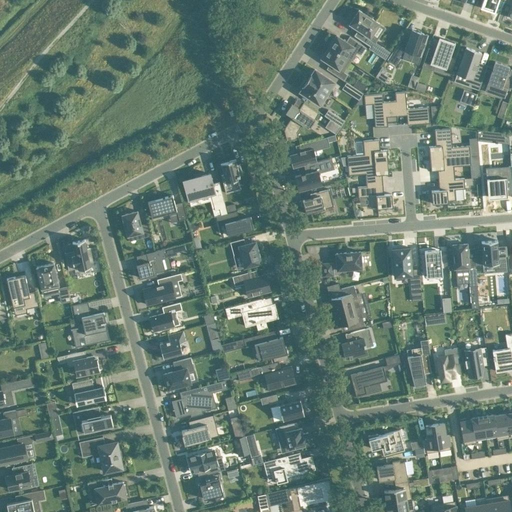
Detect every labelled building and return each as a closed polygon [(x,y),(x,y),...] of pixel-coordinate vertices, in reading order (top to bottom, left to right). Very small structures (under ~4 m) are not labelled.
[(482,0),(480,6),(494,11),(498,0),(482,0)] [(354,35),(370,46),(375,39),(370,36),(379,23),(371,18),(373,16),(368,13),(366,14),(359,9),(350,23),(358,29),(354,35)] [(402,37),(388,59),(391,61),(395,64),(398,60),(400,57),(401,55),(403,56),(402,58),(410,60),(413,52),(420,55),(422,48),(424,49),(426,41),(425,41),(427,34),(416,30),(412,29),(410,36),(409,37),(409,39),(402,37)] [(350,60),(355,53),(356,52),(361,54),(366,47),(350,36),(346,42),(336,35),(334,38),(334,39),(332,38),(328,44),(330,45),(329,46),(350,60)] [(428,48),(423,65),(431,68),(433,63),(446,67),(452,69),(456,58),(450,56),(449,56),(454,42),(451,41),(444,39),(439,37),(439,39),(435,50),(434,50),(429,48),(428,48)] [(324,54),(322,57),(325,59),(330,63),(326,68),(339,77),(344,80),(348,74),(343,71),(350,60),(347,58),(329,46),(324,54)] [(382,47),(378,54),(385,59),(390,52),(382,47)] [(465,84),(479,89),(485,72),(477,69),(478,64),(477,64),(481,52),(466,47),(457,73),(468,77),(465,84)] [(496,94),(504,97),(507,89),(510,90),(511,83),(511,79),(505,77),(509,66),(495,61),(488,82),(495,85),(493,92),(497,93),(496,94)] [(382,66),(376,76),(384,82),(388,76),(384,74),(386,69),(382,66)] [(311,73),(307,79),(327,92),(331,87),(334,89),(337,88),(339,85),(334,82),(315,69),(312,74),(311,73)] [(305,79),(302,84),(303,85),(303,86),(300,91),(319,104),(320,102),(322,103),(329,93),(327,92),(307,79),(307,80),(305,79)] [(362,94),(363,93),(346,82),(342,88),(359,99),(362,94)] [(417,82),(415,88),(423,91),(423,90),(425,84),(418,82),(417,82)] [(406,91),(395,92),(396,100),(397,115),(407,115),(407,123),(407,124),(430,122),(429,106),(407,108),(406,91)] [(383,93),(364,94),(365,104),(373,103),(375,127),(388,126),(388,125),(387,116),(397,115),(396,100),(383,101),(383,93)] [(359,99),(355,104),(365,104),(364,94),(362,94),(359,99)] [(462,94),(460,101),(473,105),(475,99),(462,94)] [(497,116),(503,118),(508,103),(502,101),(497,116)] [(319,112),(303,102),(303,103),(304,104),(301,109),(291,103),(285,112),(292,116),(286,125),(287,126),(289,127),(288,130),(285,128),(284,129),(287,141),(299,138),(297,131),(303,124),(309,128),(319,112)] [(330,119),(341,126),(345,120),(328,109),(324,115),(330,119)] [(341,126),(330,119),(325,126),(336,134),(341,126)] [(436,145),(429,146),(430,158),(470,155),(469,145),(452,146),(451,127),(435,129),(435,130),(436,143),(437,145),(436,145)] [(508,132),(477,129),(478,139),(483,140),(495,141),(495,142),(497,142),(509,143),(508,132)] [(300,151),(290,153),(294,167),(317,161),(314,150),(320,149),(317,139),(298,144),(300,151)] [(364,153),(347,155),(347,156),(348,165),(388,161),(387,149),(380,150),(379,150),(379,147),(379,140),(379,139),(363,140),(364,153)] [(470,155),(430,158),(431,170),(438,170),(439,170),(439,172),(439,179),(455,178),(454,166),(471,164),(470,155)] [(317,161),(304,164),(306,172),(295,175),(299,190),(322,184),(319,172),(334,168),(332,157),(317,161)] [(227,163),(221,165),(223,174),(221,175),(226,192),(228,192),(227,187),(238,184),(239,184),(237,176),(243,175),(240,163),(237,164),(236,159),(229,160),(229,161),(227,161),(227,163)] [(388,161),(348,165),(348,171),(348,174),(365,173),(366,185),(382,184),(381,177),(381,174),(382,174),(389,174),(388,161)] [(486,177),(485,177),(485,179),(485,180),(486,195),(487,195),(486,194),(488,194),(488,198),(493,198),(493,197),(495,196),(499,195),(499,197),(501,197),(501,195),(504,195),(507,194),(507,193),(511,192),(511,179),(511,166),(508,166),(504,166),(502,166),(499,167),(499,169),(500,176),(486,177)] [(195,180),(184,183),(189,200),(190,200),(191,199),(201,197),(211,194),(216,215),(227,213),(219,181),(213,183),(212,183),(211,181),(212,181),(212,180),(211,180),(210,176),(211,176),(210,173),(194,177),(195,180)] [(439,189),(431,190),(432,203),(448,202),(448,200),(456,200),(455,189),(465,188),(465,185),(464,178),(464,177),(455,178),(439,179),(440,187),(440,189),(439,189)] [(336,182),(338,196),(347,194),(345,180),(336,182)] [(366,185),(357,186),(358,197),(368,196),(369,207),(377,206),(377,208),(393,206),(392,193),(384,194),(383,194),(383,192),(382,184),(366,185)] [(311,198),(302,200),(306,213),(324,208),(323,202),(324,202),(332,200),(329,189),(310,194),(312,194),(313,194),(314,197),(311,198)] [(173,195),(148,201),(152,217),(177,210),(179,220),(187,218),(183,201),(175,203),(173,195)] [(137,210),(122,214),(128,235),(142,231),(143,237),(151,235),(147,223),(141,224),(137,210)] [(235,214),(219,218),(221,225),(225,223),(228,235),(247,230),(250,229),(254,228),(250,216),(239,219),(237,219),(235,214)] [(244,238),(230,242),(234,255),(241,253),(245,266),(261,262),(259,255),(259,254),(257,249),(255,241),(247,243),(245,244),(244,240),(244,238)] [(65,252),(69,270),(75,268),(75,269),(75,271),(91,268),(91,266),(90,264),(90,262),(93,261),(90,247),(87,248),(85,239),(72,242),(74,251),(74,250),(73,250),(74,252),(66,254),(65,252)] [(480,249),(474,250),(475,258),(476,265),(483,264),(498,263),(498,271),(506,270),(505,255),(498,256),(497,246),(497,241),(497,240),(481,241),(481,242),(482,242),(483,249),(480,249)] [(138,268),(137,268),(139,275),(140,277),(145,276),(146,279),(157,276),(156,272),(165,270),(172,268),(172,267),(169,256),(177,254),(176,252),(186,249),(185,243),(175,245),(146,253),(148,260),(145,261),(142,262),(142,263),(139,264),(140,267),(138,268)] [(453,252),(451,252),(452,268),(454,268),(456,268),(457,282),(469,281),(469,282),(469,286),(471,301),(472,308),(479,308),(477,285),(476,265),(475,258),(468,259),(467,248),(467,243),(452,244),(453,250),(453,252)] [(410,247),(392,248),(395,276),(410,275),(412,293),(422,292),(420,268),(412,269),(411,264),(411,257),(410,247)] [(435,249),(424,250),(427,276),(442,275),(442,276),(443,276),(441,251),(435,252),(435,249)] [(360,251),(336,253),(337,262),(323,263),(324,275),(333,274),(340,273),(339,269),(361,267),(360,251)] [(54,262),(37,266),(41,287),(42,287),(44,295),(59,292),(61,302),(71,300),(68,286),(59,288),(58,284),(59,284),(54,262)] [(252,270),(238,274),(241,284),(245,283),(248,296),(270,290),(266,274),(254,278),(252,270)] [(181,273),(157,279),(159,285),(143,289),(147,304),(175,297),(171,282),(182,279),(181,273)] [(15,276),(7,278),(13,305),(25,302),(27,308),(39,305),(36,291),(29,292),(26,277),(25,274),(15,276)] [(333,284),(327,286),(328,291),(340,288),(338,283),(333,284)] [(332,312),(359,305),(354,285),(341,288),(343,295),(331,298),(333,304),(330,304),(332,312)] [(450,297),(442,297),(443,312),(451,311),(450,297)] [(264,298),(225,308),(227,316),(244,312),(247,323),(276,316),(274,309),(272,303),(266,305),(265,298),(264,298)] [(0,313),(8,312),(6,301),(5,301),(0,302),(0,313)] [(77,326),(71,328),(71,329),(78,328),(79,337),(85,335),(85,336),(86,343),(86,344),(103,340),(103,339),(106,339),(105,333),(104,327),(103,322),(106,322),(105,320),(104,317),(105,317),(104,313),(103,312),(101,312),(97,313),(91,314),(90,311),(88,301),(72,304),(77,324),(77,326)] [(164,313),(150,317),(154,330),(174,325),(179,324),(175,311),(182,309),(180,302),(173,304),(168,305),(162,307),(164,313)] [(359,305),(332,312),(335,320),(337,319),(338,325),(350,322),(352,329),(365,325),(359,305)] [(205,314),(207,322),(225,318),(223,309),(205,314)] [(390,320),(382,322),(383,328),(392,326),(390,320)] [(347,341),(342,343),(346,358),(349,357),(350,358),(350,357),(352,357),(352,358),(352,357),(358,355),(358,357),(368,354),(366,347),(365,345),(366,345),(365,343),(363,338),(368,336),(366,329),(366,328),(352,332),(354,340),(347,341)] [(183,330),(168,334),(169,340),(159,342),(163,358),(183,353),(180,343),(186,341),(183,330)] [(275,330),(252,336),(255,345),(258,344),(262,359),(288,352),(286,345),(285,345),(282,336),(277,337),(275,330)] [(219,337),(210,339),(213,351),(222,349),(221,344),(219,337)] [(408,355),(407,355),(415,387),(424,386),(423,383),(426,383),(425,377),(424,373),(425,373),(431,372),(428,354),(430,354),(428,339),(427,339),(425,339),(420,340),(421,346),(422,353),(412,355),(408,355)] [(232,341),(221,344),(222,349),(223,351),(234,348),(232,341)] [(494,349),(492,350),(493,353),(493,355),(493,359),(494,359),(496,371),(505,369),(511,368),(511,358),(511,357),(511,356),(511,342),(509,343),(510,347),(509,347),(507,347),(494,349)] [(486,346),(464,350),(468,374),(471,374),(471,376),(477,375),(476,373),(481,372),(480,365),(488,364),(486,346)] [(445,354),(437,356),(441,380),(450,378),(456,377),(454,363),(460,362),(457,347),(444,349),(445,354)] [(75,364),(77,375),(100,370),(97,359),(94,360),(93,355),(86,357),(85,350),(66,355),(67,360),(67,363),(68,363),(68,366),(75,364)] [(400,353),(385,357),(387,365),(402,361),(400,353)] [(173,371),(164,373),(166,378),(166,380),(166,381),(165,381),(166,387),(168,386),(168,388),(188,383),(190,382),(190,380),(187,371),(194,369),(191,357),(173,362),(175,370),(173,371)] [(256,367),(237,372),(239,380),(259,375),(264,374),(268,373),(272,389),(295,382),(292,370),(292,369),(291,366),(282,368),(281,369),(280,367),(279,361),(274,362),(256,367)] [(383,366),(350,374),(356,396),(367,393),(365,386),(376,383),(376,384),(380,383),(380,382),(387,380),(383,366)] [(33,385),(31,377),(17,380),(10,381),(12,390),(33,385)] [(77,404),(106,398),(103,385),(94,387),(92,378),(72,382),(77,404)] [(227,388),(225,379),(180,391),(180,392),(183,391),(184,397),(172,400),(174,408),(173,409),(173,410),(174,409),(176,417),(191,414),(191,416),(203,413),(202,410),(217,407),(216,406),(214,407),(210,393),(227,388)] [(2,390),(0,390),(0,406),(9,404),(7,397),(4,398),(2,390)] [(262,404),(278,400),(276,394),(260,398),(261,401),(262,404)] [(234,395),(225,397),(228,410),(238,408),(234,395)] [(300,399),(279,405),(283,419),(304,413),(300,399)] [(79,410),(84,432),(113,426),(110,413),(101,415),(99,406),(79,410)] [(25,408),(16,410),(17,416),(26,414),(25,408)] [(56,408),(48,410),(49,416),(51,416),(58,414),(56,408)] [(5,418),(0,419),(0,434),(13,432),(10,418),(17,416),(16,410),(16,409),(3,412),(5,418)] [(507,432),(504,413),(494,415),(493,415),(496,434),(497,438),(508,437),(507,432)] [(58,414),(51,416),(53,424),(60,422),(58,414)] [(213,414),(188,421),(190,428),(182,430),(183,435),(182,435),(184,445),(202,440),(211,438),(208,430),(217,428),(213,414)] [(494,415),(493,414),(482,415),(486,438),(496,436),(497,438),(496,434),(493,415),(494,415)] [(472,418),(476,442),(476,439),(486,438),(482,415),(471,417),(472,418)] [(472,418),(466,419),(466,418),(460,419),(461,423),(460,424),(460,426),(461,426),(464,444),(476,442),(472,418)] [(296,422),(278,427),(282,443),(288,441),(290,448),(311,443),(308,431),(302,433),(301,427),(298,428),(296,422)] [(434,423),(439,450),(450,448),(448,434),(445,435),(443,422),(434,423)] [(439,450),(434,423),(425,425),(427,438),(424,438),(427,452),(439,450)] [(242,424),(234,427),(236,437),(245,435),(242,424)] [(269,429),(274,445),(280,444),(276,427),(269,429)] [(35,433),(36,442),(54,438),(53,429),(35,433)] [(378,433),(368,435),(371,448),(381,445),(383,455),(404,449),(399,429),(378,435),(378,433)] [(118,450),(117,442),(117,441),(116,441),(104,444),(104,443),(103,436),(102,436),(79,441),(82,456),(93,454),(91,447),(99,446),(103,462),(104,467),(104,470),(104,471),(105,471),(105,470),(107,470),(121,467),(122,467),(122,466),(120,460),(120,458),(121,457),(120,450),(119,450),(118,450)] [(244,437),(235,439),(236,444),(239,454),(248,452),(244,437)] [(0,463),(27,458),(24,442),(0,447),(0,463)] [(214,450),(188,457),(191,471),(205,468),(206,473),(224,468),(221,457),(216,458),(214,450)] [(314,469),(310,455),(301,458),(300,452),(263,461),(264,463),(266,462),(269,472),(274,470),(276,477),(274,477),(274,478),(275,479),(276,479),(277,483),(288,480),(287,476),(305,471),(314,469)] [(261,455),(251,458),(253,464),(263,461),(261,455)] [(395,482),(408,480),(407,474),(405,461),(400,462),(400,460),(392,461),(392,463),(376,466),(378,479),(394,477),(395,482)] [(16,472),(16,473),(4,476),(6,484),(8,483),(9,489),(21,487),(21,488),(30,486),(30,485),(31,484),(29,476),(34,475),(31,463),(17,466),(18,472),(16,472)] [(237,468),(227,471),(228,476),(238,474),(237,468)] [(219,476),(206,480),(206,482),(198,484),(200,494),(202,493),(204,498),(214,495),(216,501),(225,499),(219,476)] [(108,478),(87,482),(89,489),(95,488),(98,503),(126,497),(126,494),(127,494),(125,484),(123,484),(123,481),(109,484),(108,478)] [(386,502),(411,498),(408,480),(395,482),(396,488),(384,490),(386,502)] [(287,487),(266,493),(269,506),(290,500),(287,487)] [(8,511),(34,511),(32,501),(45,498),(44,489),(21,494),(22,500),(7,503),(8,511)] [(510,511),(508,494),(497,496),(499,511),(510,511)] [(486,503),(487,502),(488,511),(499,511),(497,496),(486,498),(486,503)] [(399,511),(413,511),(411,498),(386,502),(387,511),(397,511),(399,511)] [(155,511),(154,505),(144,507),(142,500),(125,503),(126,511),(133,511),(155,511)] [(443,502),(444,511),(456,511),(455,500),(443,502)] [(444,511),(443,502),(431,504),(432,511),(444,511)] [(486,503),(476,504),(477,511),(488,511),(487,502),(486,503)]
